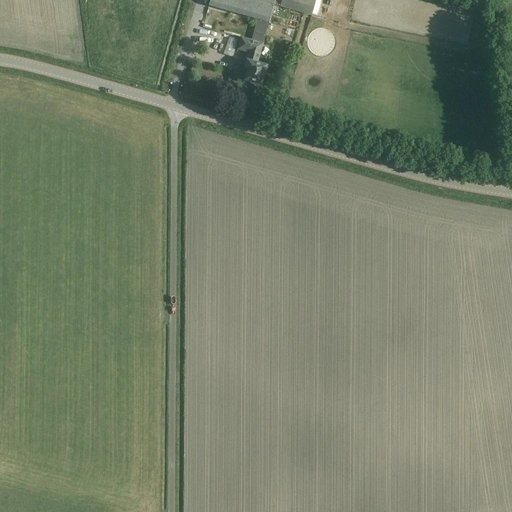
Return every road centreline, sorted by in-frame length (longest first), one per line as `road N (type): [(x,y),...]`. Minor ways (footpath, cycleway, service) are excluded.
road 1 (unclassified): [(170,511),(175,108)]
road 2 (tertiary): [(175,108),(511,196)]
road 3 (tertiary): [(0,62),(175,108)]
